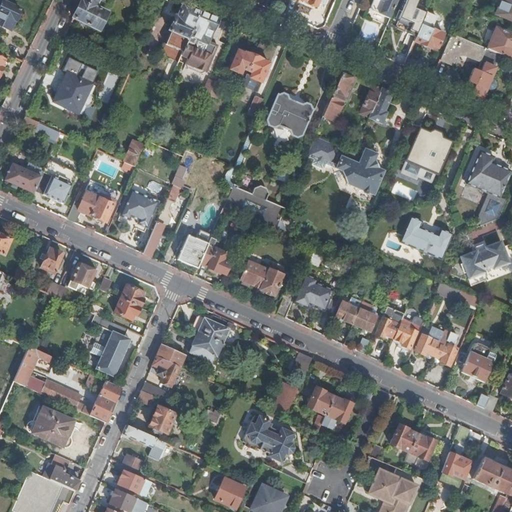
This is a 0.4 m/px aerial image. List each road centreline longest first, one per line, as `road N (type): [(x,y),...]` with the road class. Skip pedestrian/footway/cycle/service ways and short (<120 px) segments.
road 1 (residential): [(511,434),(177,283)]
road 2 (residential): [(76,511),(177,283)]
road 3 (residential): [(326,49),(511,127)]
road 4 (residential): [(177,283),(0,202)]
road 5 (residential): [(64,0),(0,137)]
road 6 (residential): [(209,0),(326,49)]
